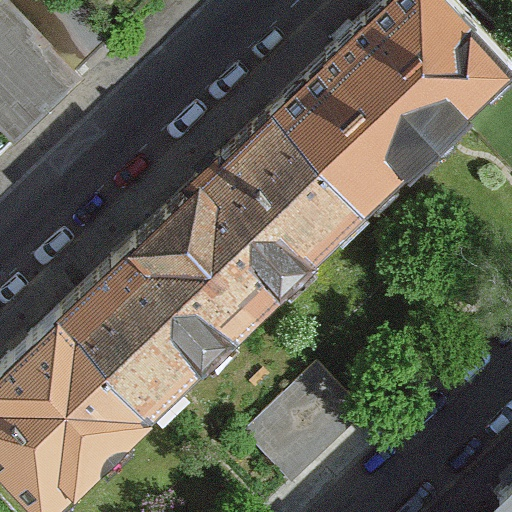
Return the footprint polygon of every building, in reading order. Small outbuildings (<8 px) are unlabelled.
[(0,0),(0,123),(15,139),(81,76),(6,0),(0,0)] [(78,0),(109,33),(142,0),(78,0)] [(511,55),(459,0),(376,0),(366,10),(364,9),(344,28),(324,47),(326,49),(274,98),(366,194),(408,154),(410,156),(470,99),(468,97),(511,55)] [(366,194),(274,98),(220,149),(219,148),(207,160),(194,173),(195,174),(166,201),(258,297),(366,194)] [(258,297),(166,201),(136,229),(135,228),(122,240),(110,253),(59,303),(151,399),(258,297)] [(151,399),(59,303),(33,328),(32,327),(19,339),(7,351),(7,352),(0,358),(0,454),(44,500),(151,399)] [(314,358),(241,428),(289,478),(362,407),(314,358)] [(511,511),(511,475),(509,478),(507,476),(494,488),(507,501),(508,499),(511,502),(511,504),(503,511),(511,511)]
